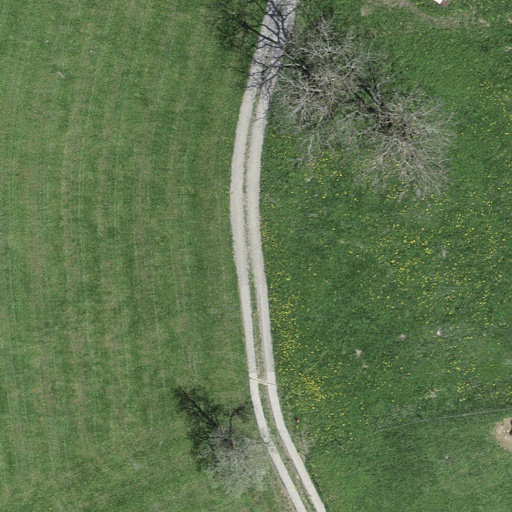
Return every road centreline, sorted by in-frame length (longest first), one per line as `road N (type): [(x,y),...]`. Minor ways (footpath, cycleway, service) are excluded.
road 1 (track): [(404,511),(361,418),(315,150),(336,0)]
road 2 (trunk): [(89,0),(0,149)]
